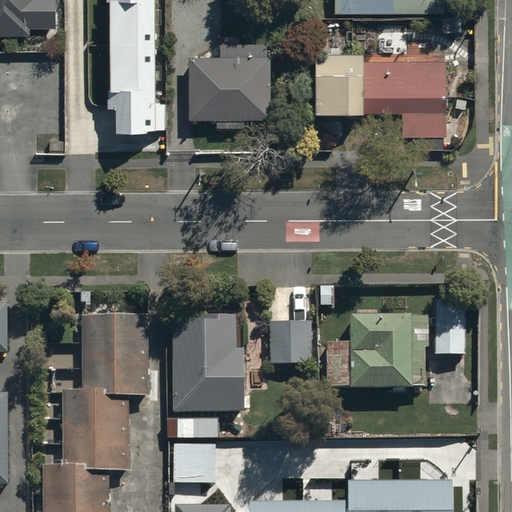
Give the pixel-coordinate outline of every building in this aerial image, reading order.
[(0,0),(0,34),(30,35),(30,26),(54,26),(54,0),(0,0)] [(109,0),(109,86),(106,86),(106,106),(115,106),(115,126),(168,126),(168,101),(155,101),(155,0),(109,0)] [(333,0),(334,11),(381,11),(381,26),(391,26),(391,11),(444,10),(443,0),(333,0)] [(188,54),(188,116),(217,116),(217,126),(242,126),(242,118),(271,118),(270,54),(263,55),(262,39),(250,39),(250,43),(220,43),(220,54),(188,54)] [(64,52),(30,52),(30,117),(64,117),(64,52)] [(365,56),(315,56),(316,113),(363,113),(363,140),(446,139),(445,63),(365,63),(365,56)] [(333,120),(308,120),(308,150),(333,150),(333,120)] [(464,300),(435,300),(434,354),(464,354),(464,300)] [(0,511),(0,484),(9,484),(8,392),(0,392),(0,354),(8,354),(8,302),(0,301),(0,511)] [(173,412),(244,411),(243,348),(237,348),(237,311),(208,311),(208,316),(172,316),(173,412)] [(413,314),(349,314),(349,351),(327,351),(326,386),(349,386),(425,387),(425,348),(428,348),(428,316),(413,316),(413,314)] [(147,315),(81,315),(81,390),(63,390),(63,460),(60,460),(60,465),(43,465),(43,511),(109,511),(110,471),(129,471),(129,395),(147,395),(147,315)] [(312,320),(269,321),(270,364),(313,363),(312,320)] [(217,418),(167,418),(167,438),(217,438),(217,418)] [(215,511),(216,444),(174,444),(173,511),(215,511)] [(346,500),(249,500),(249,511),(452,511),(452,479),(346,480),(346,500)]
